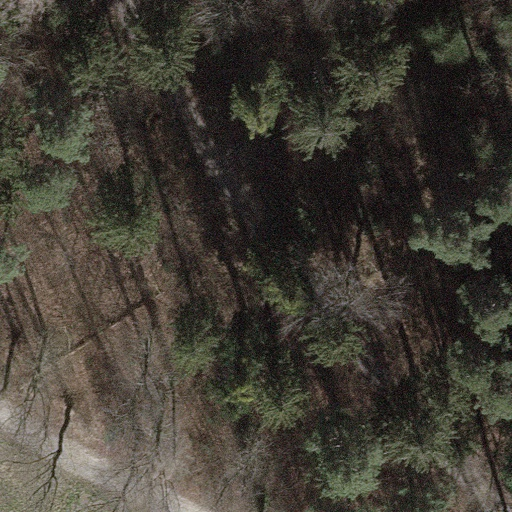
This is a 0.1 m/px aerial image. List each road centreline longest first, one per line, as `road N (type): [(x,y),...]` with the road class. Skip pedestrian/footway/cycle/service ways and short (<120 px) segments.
road 1 (track): [(508,511),(208,149),(135,0)]
road 2 (track): [(0,399),(84,465),(177,511)]
